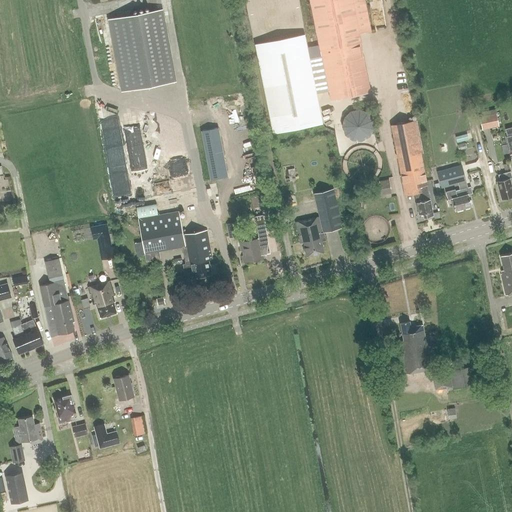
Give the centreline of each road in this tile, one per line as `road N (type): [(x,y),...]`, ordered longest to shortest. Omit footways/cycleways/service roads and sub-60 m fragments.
road 1 (tertiary): [(51,360),(511,222)]
road 2 (unknown): [(239,301),(203,200),(182,92),(120,97),(97,80),(86,15),(118,4)]
road 3 (unknown): [(409,253),(384,132),(387,0)]
road 4 (track): [(411,511),(367,266)]
road 5 (unclassified): [(51,360),(11,170),(0,153)]
road 6 (track): [(476,233),(511,436)]
